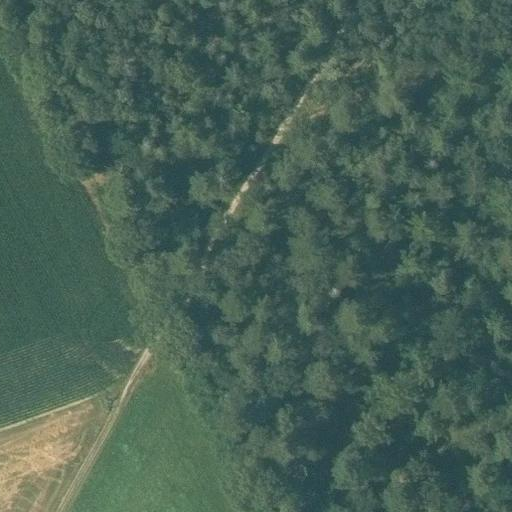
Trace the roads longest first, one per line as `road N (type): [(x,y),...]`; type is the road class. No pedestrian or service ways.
road 1 (track): [(260,167),(61,511)]
road 2 (track): [(260,167),(445,511)]
road 3 (track): [(286,122),(511,52)]
road 4 (track): [(356,0),(260,167)]
